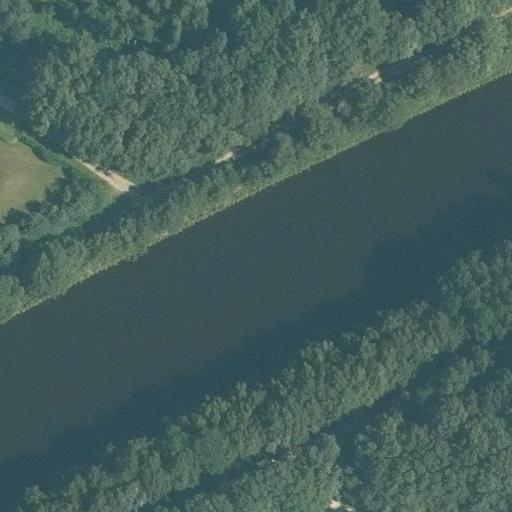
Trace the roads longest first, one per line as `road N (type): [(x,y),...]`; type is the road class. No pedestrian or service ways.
road 1 (track): [(511,15),(141,201)]
road 2 (track): [(184,511),(511,350)]
road 3 (track): [(141,201),(0,108)]
road 4 (track): [(0,284),(141,201)]
